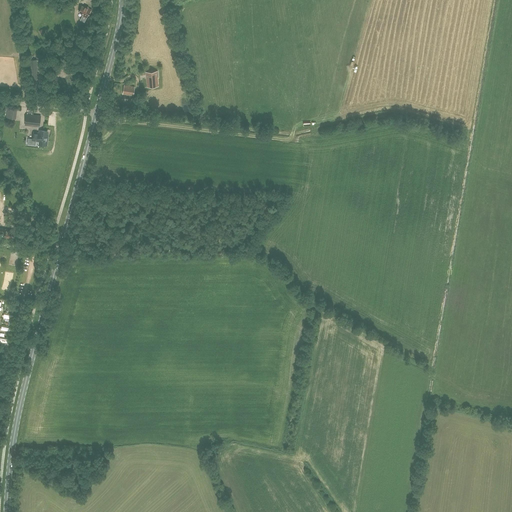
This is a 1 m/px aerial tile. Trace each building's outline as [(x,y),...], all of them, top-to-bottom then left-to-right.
[(83,4),(79,12),(83,14),(82,16),(80,20),(84,22),(89,13),(90,13),(91,10),(88,8),(88,7),(83,4)] [(38,87),(37,68),(36,59),(30,60),(31,69),(33,87),(38,87)] [(150,86),(158,76),(158,71),(146,72),(147,83),(150,86)] [(123,94),(133,96),(135,87),(124,85),(123,94)] [(7,117),(14,118),(15,109),(8,108),(7,117)] [(41,116),(26,114),(25,125),(39,126),(41,116)] [(36,141),(40,142),(39,144),(47,145),(48,137),(47,137),(47,131),(39,130),(39,133),(33,132),(32,138),(28,138),(27,144),(36,145),(36,141)] [(13,237),(14,231),(11,231),(11,229),(0,228),(0,229),(0,231),(5,232),(4,236),(13,237)]
